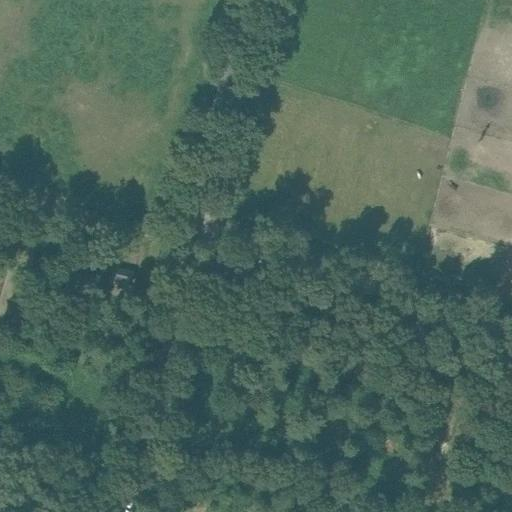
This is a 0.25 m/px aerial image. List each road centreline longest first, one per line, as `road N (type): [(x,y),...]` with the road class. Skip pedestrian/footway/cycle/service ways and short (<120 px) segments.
road 1 (unknown): [(511,417),(176,306)]
road 2 (unclassified): [(192,220),(511,334)]
road 3 (unclassified): [(141,511),(192,220)]
road 4 (unclassified): [(192,220),(260,0)]
road 5 (track): [(176,306),(0,251)]
